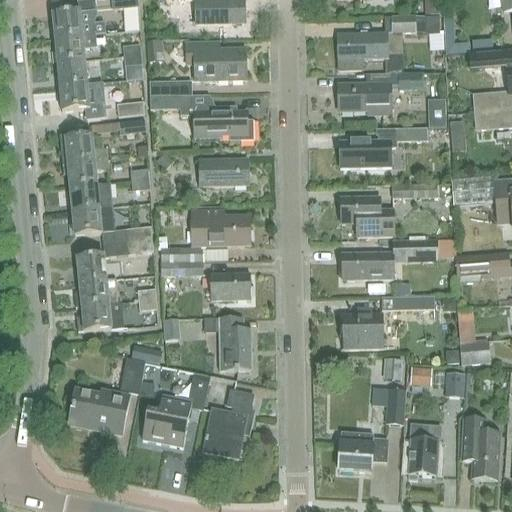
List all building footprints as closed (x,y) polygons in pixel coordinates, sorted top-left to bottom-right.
[(137,0),(129,0),(111,2),(112,14),(139,12),(137,0)] [(511,0),(502,0),(503,16),(511,15),(511,0)] [(195,29),(245,28),(244,1),(195,2),(195,29)] [(440,17),(440,1),(424,2),(425,18),(440,17)] [(54,43),(96,40),(103,39),(102,25),(95,26),(97,17),(97,13),(96,13),(95,2),(77,4),(78,17),(51,20),(54,43)] [(388,78),(398,77),(403,77),(403,38),(416,38),(416,36),(425,36),(425,37),(440,37),(439,20),(415,20),(384,21),(385,36),(336,37),(337,64),(337,75),(363,74),(363,64),(387,63),(388,78)] [(97,51),(96,40),(54,43),(56,67),(84,64),(83,53),(97,51)] [(198,85),(246,84),(245,51),(218,52),(218,45),(185,46),(186,68),(198,68),(198,85)] [(123,50),(124,60),(141,58),(140,47),(123,50)] [(472,54),(471,47),(447,49),(447,57),(472,54)] [(506,72),(508,95),(472,99),(473,117),(511,113),(511,61),(511,56),(466,59),(469,75),(506,72)] [(142,68),(141,58),(124,60),(125,70),(142,68)] [(87,87),(84,64),(56,67),(59,91),(87,89),(87,87)] [(403,77),(398,77),(399,95),(423,94),(422,77),(403,77)] [(190,85),(149,87),(150,100),(191,99),(190,85)] [(97,86),(87,87),(87,89),(59,91),(61,115),(89,112),(88,99),(98,97),(97,86)] [(377,118),(390,118),(390,87),(338,88),(339,115),(377,114),(377,118)] [(191,99),(150,100),(151,114),(180,114),(181,120),(193,120),(194,143),(222,143),(222,139),(229,139),(230,145),(254,144),(254,123),(247,124),(247,115),(238,115),(229,115),(229,110),(201,111),(200,99),(191,99)] [(144,119),(143,106),(116,109),(118,122),(144,119)] [(511,113),(473,117),(475,136),(511,132),(511,113)] [(120,139),(146,137),(145,124),(119,127),(120,139)] [(390,171),(390,145),(427,144),(427,132),(387,133),(387,145),(339,145),(339,172),(390,171)] [(66,159),(67,168),(109,164),(108,152),(93,153),(91,141),(78,143),(77,138),(59,140),(61,160),(66,159)] [(174,165),(165,156),(157,165),(166,174),(174,165)] [(200,190),(248,189),(248,163),(199,164),(200,190)] [(110,173),(109,164),(67,168),(69,192),(96,189),(95,175),(110,173)] [(130,174),(131,186),(149,184),(148,173),(130,174)] [(511,186),(498,188),(497,178),(451,182),(453,210),(498,206),(500,228),(511,226),(511,186)] [(150,194),(149,184),(131,186),(132,195),(150,194)] [(109,188),(96,189),(69,192),(72,216),(112,212),(109,188)] [(436,188),(392,189),(392,202),(437,201),(436,188)] [(394,215),(379,215),(379,201),(340,202),(341,228),(355,228),(356,242),(395,241),(394,215)] [(114,235),(112,212),(72,216),(74,240),(101,238),(103,249),(152,244),(151,231),(114,235)] [(160,252),(161,267),(203,266),(203,252),(209,252),(209,251),(250,250),(249,219),(225,219),(224,212),(191,213),(191,252),(160,252)] [(153,256),(152,244),(103,249),(104,261),(77,264),(79,288),(106,285),(106,284),(104,262),(153,256)] [(392,257),(380,257),(341,258),(342,284),(381,283),(381,285),(394,285),(394,267),(438,266),(437,244),(392,245),(392,257)] [(510,278),(508,256),(455,261),(456,283),(510,278)] [(203,280),(203,266),(161,267),(162,280),(203,280)] [(210,305),(251,304),(250,278),(210,279),(210,305)] [(108,305),(118,304),(116,283),(106,284),(106,285),(79,288),(80,297),(78,297),(78,298),(74,298),(76,312),(79,312),(79,313),(81,312),(109,309),(108,305)] [(411,299),(410,286),(397,286),(397,299),(411,299)] [(137,294),(138,306),(156,305),(155,292),(137,294)] [(480,298),(465,300),(468,334),(483,333),(480,298)] [(393,315),(434,313),(434,301),(393,301),(393,315)] [(455,315),(455,303),(443,303),(443,315),(455,315)] [(120,304),(118,304),(108,305),(109,309),(81,312),(82,321),(77,322),(78,336),(84,336),(111,333),(111,335),(123,334),(120,304)] [(157,313),(156,305),(138,306),(139,315),(157,313)] [(357,319),(343,319),(343,343),(344,354),(382,353),(382,342),(381,318),(372,318),(372,312),(357,312),(357,319)] [(180,343),(178,321),(163,323),(164,344),(180,343)] [(243,322),(218,322),(204,323),(204,336),(224,336),(225,358),(219,358),(220,375),(249,375),(249,353),(251,353),(251,334),(243,334),(243,322)] [(490,367),(488,346),(459,348),(461,370),(490,367)] [(126,362),(126,363),(145,367),(145,366),(159,369),(162,354),(134,348),(131,362),(126,362)] [(459,366),(458,353),(445,354),(446,367),(459,366)] [(402,363),(384,362),(383,383),(401,384),(402,363)] [(139,399),(145,367),(126,363),(120,395),(139,399)] [(432,372),(411,370),(410,388),(430,390),(432,372)] [(445,376),(444,400),(464,401),(465,377),(445,376)] [(162,399),(158,417),(147,415),(142,444),(182,452),(189,418),(191,413),(204,415),(209,387),(192,384),(188,403),(162,399)] [(404,430),(406,395),(388,393),(385,428),(404,430)] [(119,439),(127,401),(98,395),(98,400),(77,395),(70,427),(107,434),(106,436),(119,439)] [(250,423),(252,415),(249,415),(252,399),(230,395),(226,410),(232,411),(231,417),(212,413),(203,456),(238,463),(246,422),(250,423)] [(497,484),(499,451),(500,439),(483,438),(484,425),(465,424),(463,465),(472,465),(471,483),(497,484)] [(436,480),(438,445),(425,445),(426,430),(410,430),(409,444),(411,444),(409,479),(436,480)] [(341,435),(340,447),(338,475),(371,476),(372,464),(386,465),(387,449),(387,442),(373,441),(373,437),(341,435)]
